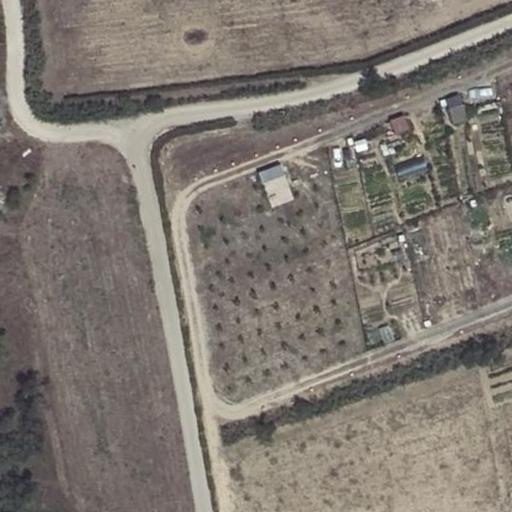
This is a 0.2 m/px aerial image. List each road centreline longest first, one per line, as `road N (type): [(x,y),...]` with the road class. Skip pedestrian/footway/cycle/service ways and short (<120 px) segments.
road 1 (unclassified): [(148,130),(140,160),(205,511)]
road 2 (unclassified): [(511,22),(414,67),(283,103),(171,118),(148,130)]
road 3 (unclassified): [(148,130),(26,129),(13,102),(13,0)]
